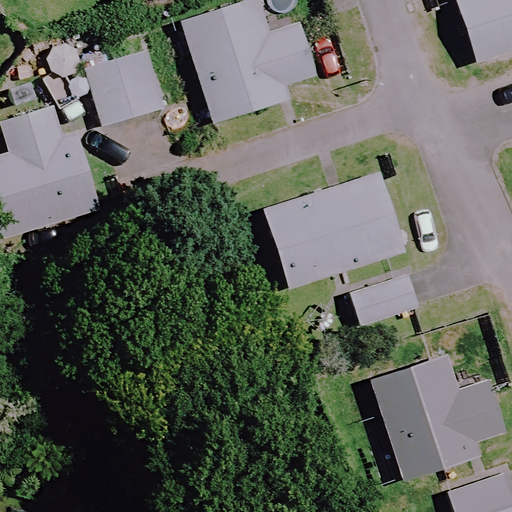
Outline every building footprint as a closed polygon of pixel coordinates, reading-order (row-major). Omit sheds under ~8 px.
[(262,34),(251,0),(249,0),(176,23),(208,127),(282,103),(278,88),(310,77),(293,24),(262,34)] [(511,0),(448,0),(470,65),(511,51),(511,0)] [(158,112),(141,53),(80,70),(98,130),(158,112)] [(56,140),(46,110),(0,123),(0,150),(2,156),(0,156),(0,241),(94,212),(71,135),(56,140)] [(394,257),(371,179),(259,213),(282,291),(394,257)] [(411,311),(400,278),(343,295),(354,328),(411,311)] [(450,394),(439,359),(364,383),(397,484),(474,459),(469,443),(498,433),(482,383),(450,394)] [(510,511),(498,474),(441,494),(446,511),(510,511)]
